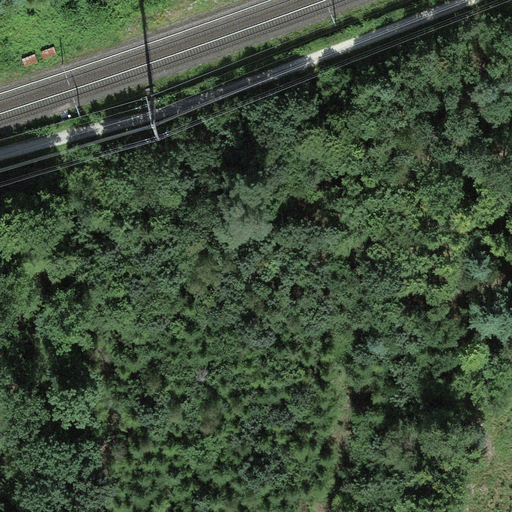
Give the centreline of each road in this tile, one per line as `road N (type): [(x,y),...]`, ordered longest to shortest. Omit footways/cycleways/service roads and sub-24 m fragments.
road 1 (track): [(0,165),(169,112),(461,0)]
road 2 (track): [(60,146),(88,511)]
